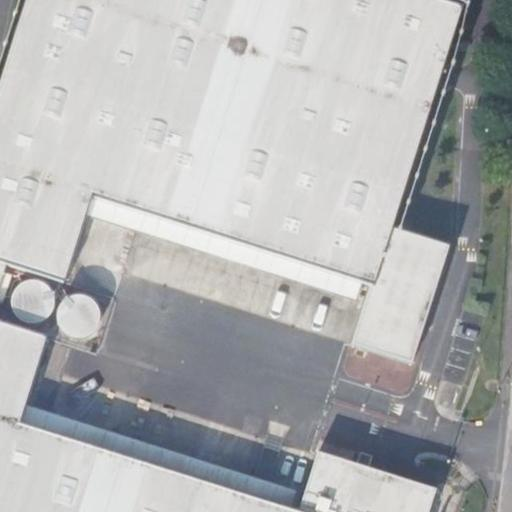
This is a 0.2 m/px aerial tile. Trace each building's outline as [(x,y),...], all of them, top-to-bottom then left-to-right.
[(84,198),(359,283),(369,286),(351,346),(413,365),(448,247),(394,231),(463,8),(436,0),(19,0),(0,63),(0,511),(428,511),(435,492),(314,455),(296,511),(294,511),(288,509),(13,422),(19,404),(41,338),(0,324),(0,266),(1,265),(58,282),(77,220),(84,198)] [(352,305),(359,283),(84,198),(77,220),(352,305)] [(74,338),(104,317),(85,290),(56,311),(74,338)] [(451,404),(457,386),(447,383),(441,401),(451,404)] [(13,422),(288,509),(293,490),(19,404),(13,422)]
